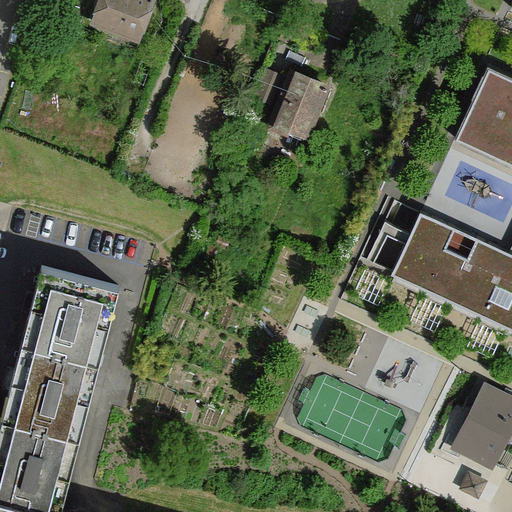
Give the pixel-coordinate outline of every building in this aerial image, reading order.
[(157,1),(155,0),(101,0),(92,26),(141,45),(157,1)] [(460,140),(511,164),(511,78),(493,70),(460,140)] [(331,86),(292,71),(270,126),(308,142),(331,86)] [(223,89),(206,83),(178,159),(208,170),(231,106),(219,102),(223,89)] [(511,236),(431,199),(399,268),(511,321),(511,236)] [(64,511),(121,287),(42,267),(0,435),(0,511),(64,511)] [(511,436),(511,397),(486,385),(453,450),(496,470),(511,436)] [(470,467),(463,485),(482,492),(489,474),(470,467)]
